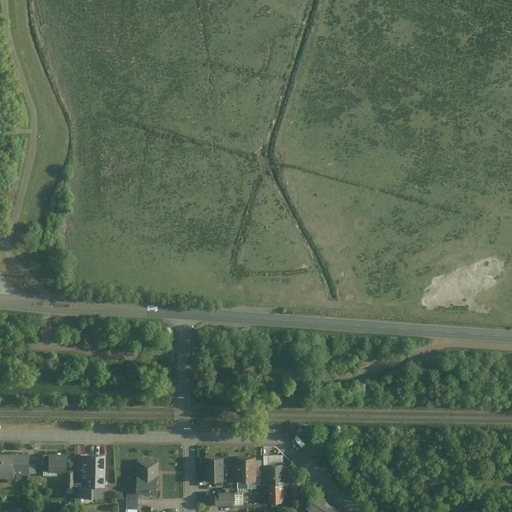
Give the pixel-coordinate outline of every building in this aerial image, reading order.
[(87,484),(80,484),(81,495),(83,495),(105,495),(104,454),(87,454),(87,484)] [(28,466),(28,456),(0,456),(0,475),(28,475),(28,466)] [(47,473),(64,473),(64,458),(47,458),(47,473)] [(266,470),(267,484),(267,488),(282,487),(281,475),(281,458),(266,458),(266,470)] [(157,493),(159,460),(138,459),(136,492),(157,493)] [(205,483),(222,483),(222,461),(205,461),(205,483)] [(254,462),(254,461),(236,461),(237,482),(249,482),(254,482),(254,472),(254,462)] [(261,472),(254,472),(254,482),(254,486),(263,486),(263,485),(263,472),(261,472)] [(296,477),(287,478),(287,487),(287,498),(296,498),(296,477)] [(249,482),(237,482),(237,491),(249,491),(249,482)] [(267,506),(282,505),(282,487),(267,488),(267,506)] [(138,507),(138,494),(127,493),(126,507),(138,507)] [(83,504),(83,495),(81,495),(75,495),(75,504),(83,504)] [(234,506),(234,495),(215,495),(215,507),(234,506)] [(242,506),(242,495),(234,495),(234,506),(242,506)] [(331,511),(311,498),(304,508),(308,511),(331,511)]
